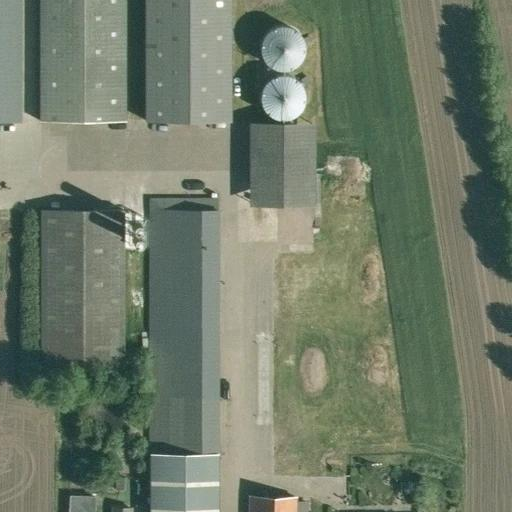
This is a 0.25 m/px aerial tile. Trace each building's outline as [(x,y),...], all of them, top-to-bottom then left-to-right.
[(0,0),(0,120),(19,121),(19,0),(0,0)] [(125,122),(124,0),(39,0),(40,122),(125,122)] [(229,0),(144,0),(145,122),(230,121),(229,0)] [(290,72),(294,71),(297,69),(301,67),(304,64),(306,60),(308,56),(308,52),(308,48),(308,44),(306,40),(304,37),(301,34),(297,31),(294,29),(289,28),(285,28),(281,29),(277,30),(274,32),(270,35),(268,38),(266,42),(265,46),(264,50),(265,54),(266,58),(268,62),(270,66),(274,68),(277,70),(281,72),(285,72),(290,72)] [(287,74),(287,84),(268,84),(267,109),(306,109),(306,74),(287,74)] [(321,117),(255,117),(254,199),(320,200),(321,117)] [(218,511),(219,210),(218,199),(150,199),(149,511),(218,511)] [(123,211),(43,211),(43,370),(122,370),(123,211)] [(278,311),(264,311),(264,325),(277,325),(278,311)] [(401,493),(422,492),(422,481),(401,481),(401,493)] [(308,511),(308,503),(295,502),(296,497),(249,496),(248,511),(308,511)]
